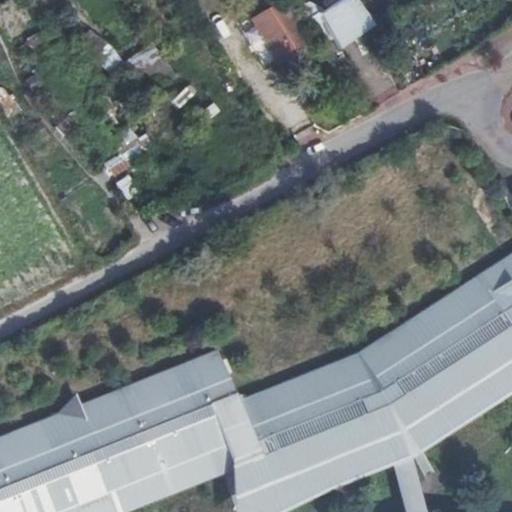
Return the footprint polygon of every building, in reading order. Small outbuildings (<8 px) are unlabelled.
[(306,3),(299,8),(322,45),(363,19),(351,0),(336,0),(320,11),(306,3)] [(252,20),(279,62),(309,44),(282,1),(252,20)] [(130,76),(159,58),(152,45),(118,65),(96,29),(82,37),(105,77),(124,66),(130,76)] [(125,200),(139,192),(129,175),(115,183),(125,200)] [(0,436),(0,511),(95,511),(98,511),(104,509),(229,458),(242,476),(252,502),(403,443),(511,372),(511,253),(458,289),(357,354),(237,400),(216,350),(0,436)]
